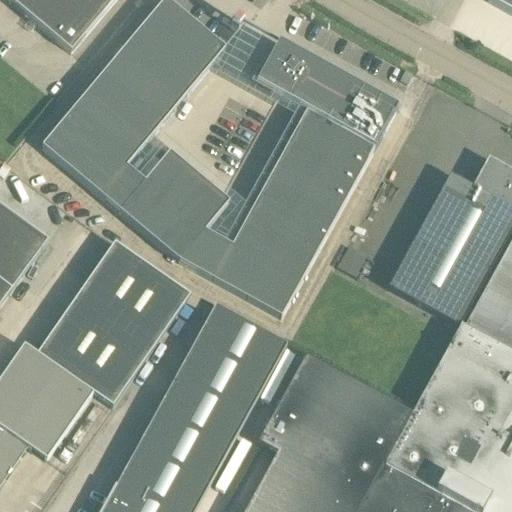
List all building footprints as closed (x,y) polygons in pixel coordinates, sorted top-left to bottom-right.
[(118,0),(12,0),(9,4),(71,56),(118,0)] [(511,0),(491,0),(489,4),(511,16),(511,0)] [(128,172),(179,111),(226,54),(166,4),(43,152),(181,267),(283,323),(374,156),(375,154),(376,154),(398,113),(280,49),(266,74),(260,70),(254,80),(260,83),(257,89),(307,117),(290,149),(272,181),(254,214),(232,251),(206,237),(230,207),(171,158),(146,187),(128,172)] [(451,179),(388,293),(460,333),(461,331),(511,237),(511,176),(489,163),(473,191),(451,179)] [(0,311),(12,295),(48,246),(0,211),(0,311)] [(511,246),(464,333),(511,359),(511,246)] [(38,359),(24,350),(0,384),(0,478),(2,479),(24,448),(47,464),(93,398),(112,411),(190,300),(115,248),(38,359)] [(278,367),(287,349),(216,310),(206,328),(278,367)] [(278,367),(206,328),(153,424),(225,463),(278,367)] [(511,511),(511,359),(464,333),(461,331),(460,333),(360,511),(511,511)] [(197,511),(225,463),(153,424),(104,511),(197,511)]
